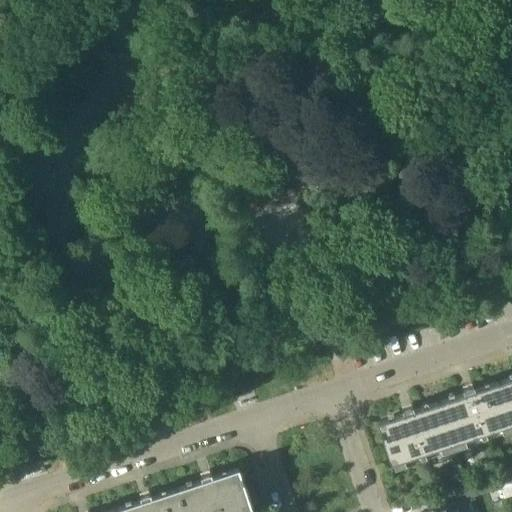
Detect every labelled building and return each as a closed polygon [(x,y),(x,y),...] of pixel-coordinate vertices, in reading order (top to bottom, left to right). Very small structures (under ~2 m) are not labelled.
[(403,413),(377,422),(390,463),(393,462),(511,422),(511,376),(474,389),(473,385),(462,388),(462,389),(464,393),(414,410),(412,405),(402,409),(403,413)] [(241,511),(250,509),(252,509),(238,467),(212,476),(211,472),(200,476),(202,479),(151,496),(150,492),(140,496),(141,500),(103,511),(241,511)] [(511,469),(499,473),(503,486),(511,482),(511,469)] [(503,486),(499,473),(455,488),(459,500),(503,486)] [(456,511),(453,501),(418,511),(456,511)]
